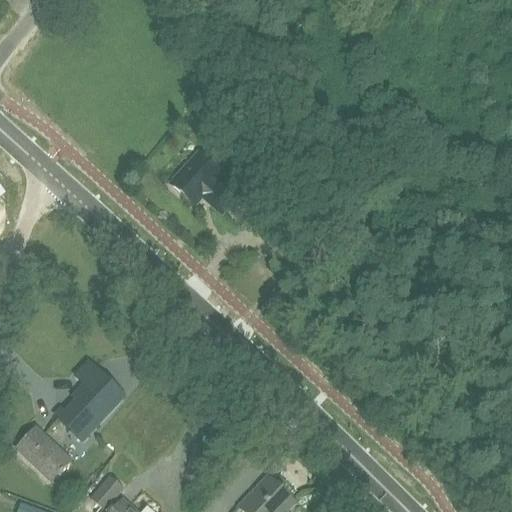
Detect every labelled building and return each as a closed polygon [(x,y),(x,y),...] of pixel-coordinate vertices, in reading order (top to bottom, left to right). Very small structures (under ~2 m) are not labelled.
[(221,217),(240,197),(221,179),(222,177),(199,156),(171,187),(193,208),(201,199),(221,217)] [(61,410),(55,418),(82,443),(124,398),(88,364),(75,378),(84,387),(71,400),(76,404),(66,415),(61,410)] [(51,484),(70,464),(36,431),(16,451),(51,484)] [(240,511),(288,511),(295,506),(267,480),(239,510),(240,511)] [(130,511),(117,500),(123,492),(111,481),(92,502),(100,509),(97,511),(130,511)]
